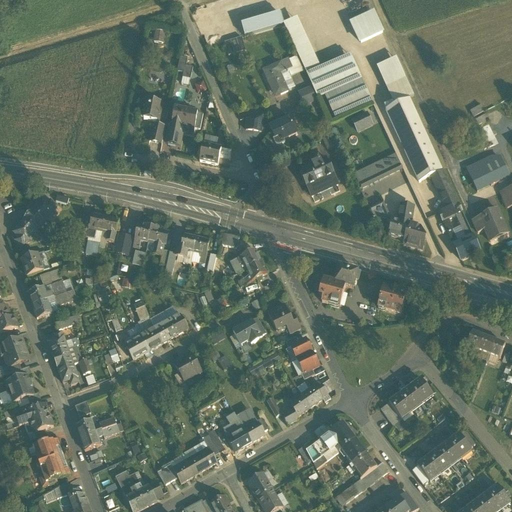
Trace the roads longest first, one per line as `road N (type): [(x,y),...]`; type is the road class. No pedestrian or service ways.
road 1 (secondary): [(270,229),(0,171)]
road 2 (secondary): [(511,296),(270,229)]
road 3 (unclassified): [(270,229),(176,0)]
road 4 (residential): [(270,229),(352,400)]
road 5 (residential): [(59,405),(0,228)]
road 6 (residential): [(59,405),(191,343)]
road 7 (residential): [(414,361),(429,365),(511,466)]
road 8 (residential): [(352,400),(226,472)]
road 9 (residential): [(352,400),(429,511)]
road 10 (residential): [(511,336),(460,318),(428,332),(414,361)]
